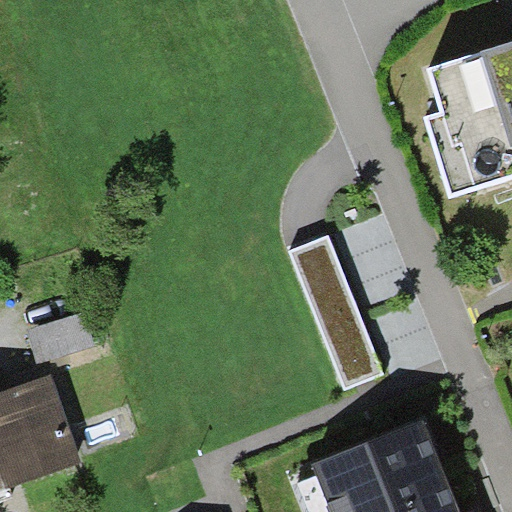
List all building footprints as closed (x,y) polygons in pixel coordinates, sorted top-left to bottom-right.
[(511,50),(431,77),(445,119),(423,126),(450,208),(511,187),(511,50)] [(330,240),(290,256),(345,394),(385,378),(330,240)] [(80,318),(29,335),(38,361),(89,345),(80,318)] [(53,378),(0,397),(0,495),(86,464),(53,378)] [(454,511),(423,434),(321,474),(335,511),(454,511)]
